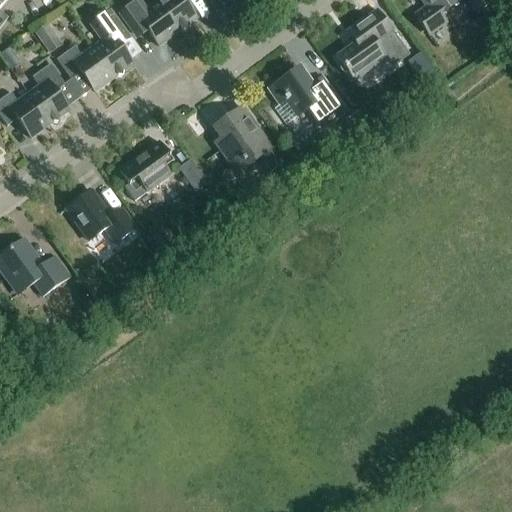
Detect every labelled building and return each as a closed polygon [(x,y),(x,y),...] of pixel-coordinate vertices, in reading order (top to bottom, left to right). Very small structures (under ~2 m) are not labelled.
[(160,0),(155,4),(177,35),(196,21),(182,2),(184,0),(160,0)] [(420,0),(427,9),(415,18),(428,36),(444,25),(438,17),(458,3),(456,0),(420,0)] [(490,4),(487,0),(464,0),(475,15),(490,4)] [(138,2),(119,16),(134,37),(144,29),(158,49),(177,35),(155,4),(145,12),(138,2)] [(353,84),(385,60),(391,68),(408,56),(376,13),(346,35),(354,46),(336,59),(353,84)] [(128,41),(113,20),(109,14),(90,27),(95,34),(101,43),(91,50),(113,81),(132,67),(118,48),(128,41)] [(487,28),(498,44),(509,37),(498,21),(487,28)] [(34,35),(48,55),(60,47),(46,26),(34,35)] [(10,49),(0,56),(0,57),(6,65),(16,57),(10,49)] [(94,95),(113,81),(91,50),(80,58),(74,49),(55,62),(70,83),(80,75),(94,95)] [(441,85),(439,81),(420,55),(407,65),(426,90),(429,94),(441,85)] [(27,96),(49,127),(68,113),(54,94),(64,87),(49,66),(31,79),(37,89),(27,96)] [(317,121),(340,105),(324,84),(313,91),(300,73),(289,81),(287,77),(267,91),(279,108),(285,103),(297,119),(309,111),(317,121)] [(30,141),(49,127),(27,96),(16,104),(10,95),(0,101),(0,120),(6,128),(16,121),(30,141)] [(283,167),(272,151),(253,125),(243,133),(231,116),(212,130),(221,144),(215,148),(236,177),(259,160),(270,176),(283,167)] [(118,173),(128,188),(125,190),(134,203),(170,177),(161,164),(169,158),(158,144),(118,173)] [(189,163),(177,172),(194,197),(206,188),(189,163)] [(114,246),(135,231),(121,211),(109,220),(90,193),(65,211),(88,243),(104,232),(114,246)] [(42,299),(69,280),(53,258),(40,268),(21,242),(0,257),(0,276),(4,283),(7,281),(18,297),(33,286),(42,299)] [(90,321),(97,315),(88,303),(81,308),(90,321)] [(32,340),(29,356),(42,358),(45,343),(32,340)]
